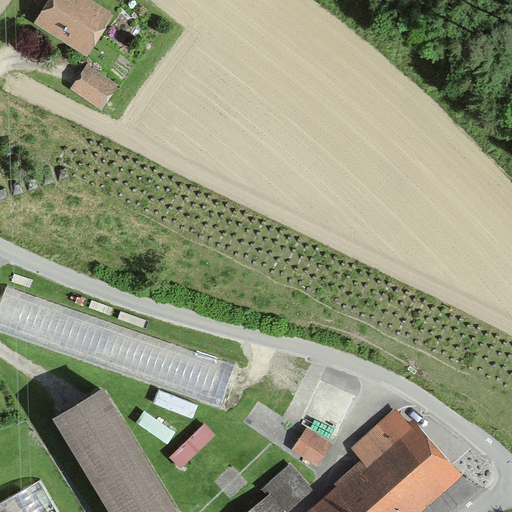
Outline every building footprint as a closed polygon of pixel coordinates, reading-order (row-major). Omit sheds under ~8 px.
[(115,15),(89,0),(50,0),(36,25),(90,57),(115,15)] [(117,88),(85,68),(71,91),(103,110),(117,88)] [(234,360),(8,284),(0,307),(0,329),(220,403),(234,360)] [(184,511),(107,386),(58,416),(116,511),(184,511)] [(352,450),(363,462),(337,485),(340,489),(313,511),(419,511),(459,476),(398,409),(352,450)] [(171,461),(182,472),(216,439),(205,428),(171,461)] [(330,447),(306,433),(294,453),(317,467),(330,447)] [(267,500),(253,511),(291,511),(313,494),(291,467),(261,492),(267,500)] [(56,511),(39,482),(0,505),(0,511),(56,511)]
